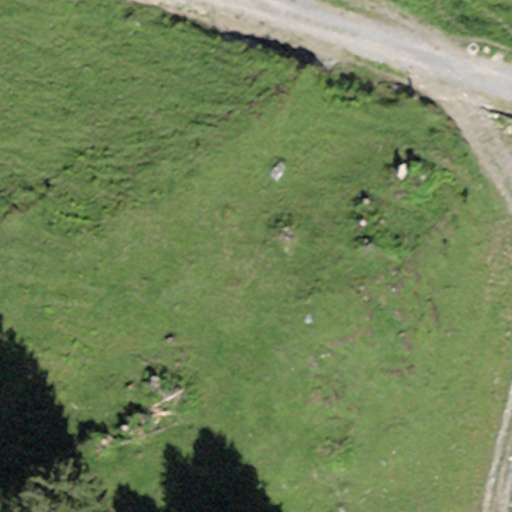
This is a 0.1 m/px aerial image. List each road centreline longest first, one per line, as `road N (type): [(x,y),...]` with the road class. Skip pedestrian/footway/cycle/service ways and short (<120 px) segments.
road 1 (track): [(232,0),(443,62)]
road 2 (track): [(443,62),(511,172)]
